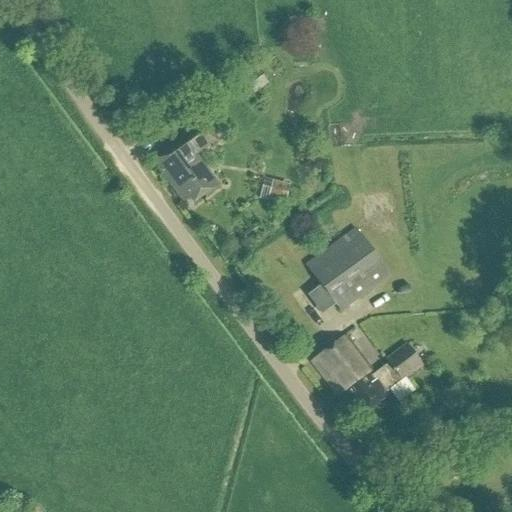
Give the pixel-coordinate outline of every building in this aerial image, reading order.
[(256,70),(236,85),(248,100),(267,85),(256,70)] [(165,139),(195,115),(183,100),(153,124),(165,139)] [(197,161),(220,144),(206,124),(182,141),(171,149),(174,154),(166,160),(163,155),(151,163),(183,206),(188,202),(192,208),(217,189),(197,161)] [(272,183),(267,203),(284,207),(289,187),(272,183)] [(294,220),(280,230),(292,247),(306,238),(294,220)] [(340,315),(390,278),(354,229),(304,265),(340,315)] [(385,368),(371,378),(343,339),(310,363),(348,415),(354,411),(359,418),(388,396),(385,391),(396,383),(398,385),(420,368),(406,349),(383,365),(385,368)]
